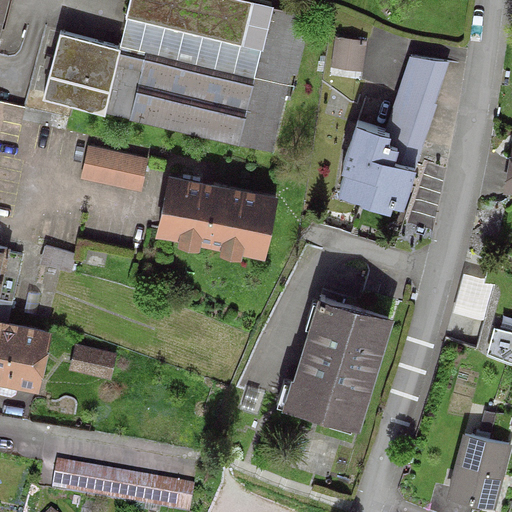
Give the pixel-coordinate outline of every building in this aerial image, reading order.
[(131,0),(127,22),(255,50),(266,0),(131,0)] [(337,34),(333,67),(363,71),(368,38),(337,34)] [(122,49),(61,35),(48,98),(108,111),(122,49)] [(362,116),(339,187),(410,210),(456,65),(411,50),(387,124),(362,116)] [(152,156),(89,145),(83,179),(146,190),(152,156)] [(281,191),(171,169),(158,235),(268,258),(281,191)] [(0,298),(13,245),(0,241),(0,298)] [(364,425),(397,314),(319,292),(286,403),(364,425)] [(57,327),(0,313),(0,378),(42,389),(57,327)] [(115,351),(77,341),(70,369),(108,378),(115,351)] [(511,463),(511,442),(466,431),(451,495),(501,507),(511,463)] [(58,462),(53,490),(192,511),(193,511),(198,484),(58,462)]
